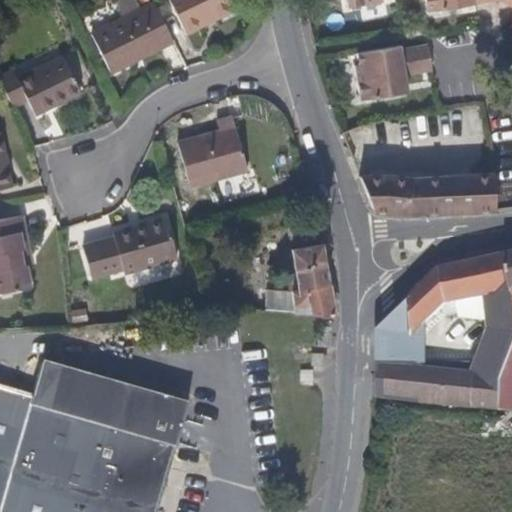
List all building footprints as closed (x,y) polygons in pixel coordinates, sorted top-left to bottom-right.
[(236,10),(231,0),(168,0),(186,35),(236,10)] [(346,0),(347,8),(382,2),(381,0),(346,0)] [(465,6),(463,0),(473,0),(475,4),(497,1),(497,0),(425,0),(428,13),(465,7),(465,6)] [(511,0),(497,0),(497,1),(511,8),(511,0)] [(155,52),(173,43),(163,23),(153,3),(145,8),(91,35),(111,75),(128,65),(127,63),(154,50),(155,52)] [(432,73),(427,46),(401,51),(400,46),(357,53),(359,65),(354,66),(361,102),(398,95),(396,80),(405,78),(432,73)] [(128,65),(155,52),(154,50),(127,63),(128,65)] [(80,93),(63,57),(17,80),(12,71),(0,76),(0,81),(13,108),(28,101),(35,117),(80,93)] [(408,94),(405,78),(396,80),(398,95),(408,94)] [(248,172),(232,117),(216,121),(219,130),(220,133),(194,140),(193,138),(177,142),(189,188),(248,172)] [(300,165),(295,147),(286,149),(290,167),(300,165)] [(0,190),(11,188),(8,170),(1,171),(0,163),(0,190)] [(495,210),(493,174),(412,179),(388,176),(360,177),(373,212),(408,214),(495,210)] [(28,249),(21,215),(0,219),(0,294),(30,288),(25,265),(24,265),(21,250),(28,249)] [(175,260),(164,219),(112,233),(114,239),(83,248),(91,278),(123,269),(124,275),(175,260)] [(335,317),(329,285),(322,244),(290,250),(295,279),(287,280),(289,292),(293,314),(335,317)] [(31,264),(28,249),(21,250),(24,265),(25,265),(31,264)] [(511,253),(509,254),(511,283),(511,351),(501,382),(501,410),(511,411),(511,253)] [(378,342),(412,342),(447,303),(485,295),(487,339),(478,367),(411,363),(378,361),(378,399),(501,410),(501,382),(511,351),(511,283),(509,254),(441,269),(378,331),(378,342)] [(293,314),(289,292),(266,291),(265,312),(293,314)] [(329,347),(331,331),(331,327),(319,326),(319,327),(317,346),(329,347)] [(378,342),(378,361),(411,363),(412,342),(378,342)] [(168,472),(188,400),(43,358),(32,393),(0,383),(0,511),(156,511),(157,511),(152,504),(161,475),(168,472)] [(313,385),(313,370),(300,370),(300,385),(313,385)] [(157,511),(168,472),(161,475),(152,504),(157,511)]
